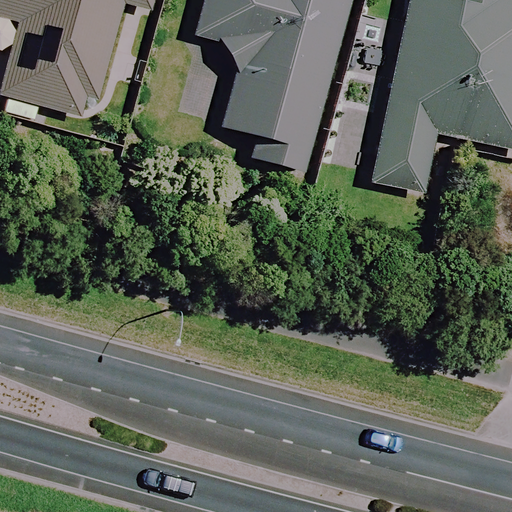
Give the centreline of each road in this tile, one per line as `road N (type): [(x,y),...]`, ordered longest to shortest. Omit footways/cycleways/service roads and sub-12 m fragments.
road 1 (primary): [(0,348),(511,482)]
road 2 (primary): [(285,511),(0,435)]
